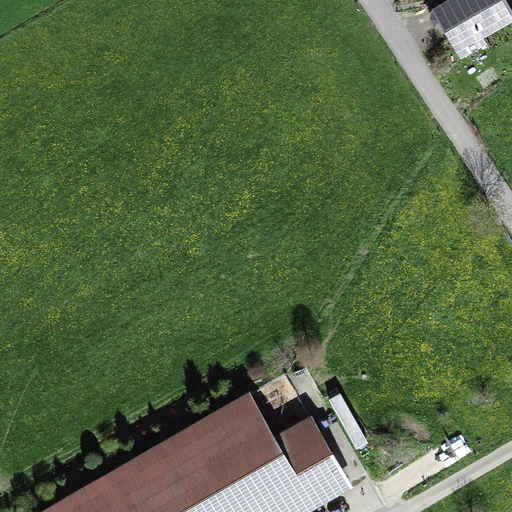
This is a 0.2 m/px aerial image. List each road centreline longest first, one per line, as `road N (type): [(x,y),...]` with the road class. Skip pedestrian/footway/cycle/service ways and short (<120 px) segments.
road 1 (residential): [(367,0),(511,221)]
road 2 (residential): [(404,511),(511,449)]
